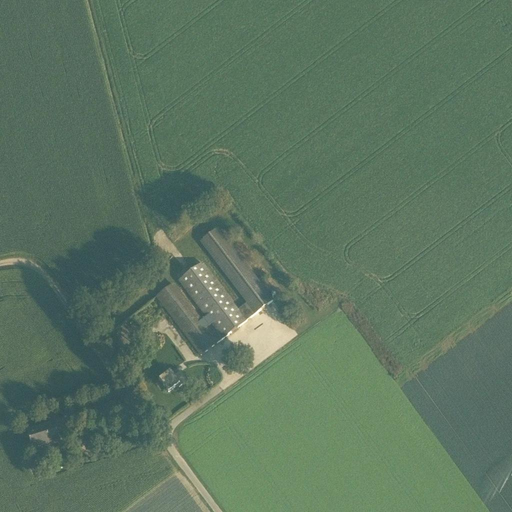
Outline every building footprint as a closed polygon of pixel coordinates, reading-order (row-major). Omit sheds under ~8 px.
[(273,302),(265,293),(217,230),(201,243),(247,304),(238,311),(246,322),(273,302)] [(246,322),(238,311),(202,264),(179,282),(218,333),(212,337),(218,344),(246,322)] [(218,344),(212,337),(173,286),(157,298),(201,357),(218,344)] [(174,377),(170,372),(159,381),(165,390),(166,391),(167,391),(168,393),(178,386),(179,388),(188,381),(181,372),(174,377)] [(117,396),(65,414),(69,426),(121,408),(117,396)] [(24,422),(32,451),(60,442),(51,414),(24,422)]
